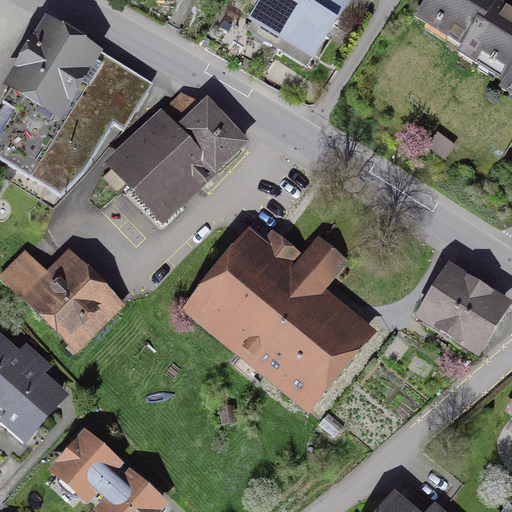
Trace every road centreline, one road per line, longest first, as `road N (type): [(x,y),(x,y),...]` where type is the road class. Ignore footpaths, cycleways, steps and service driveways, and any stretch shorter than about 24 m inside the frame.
road 1 (residential): [(511,261),(63,0)]
road 2 (unknown): [(305,134),(208,218),(167,242),(120,250),(79,218)]
road 3 (residential): [(326,511),(511,355)]
